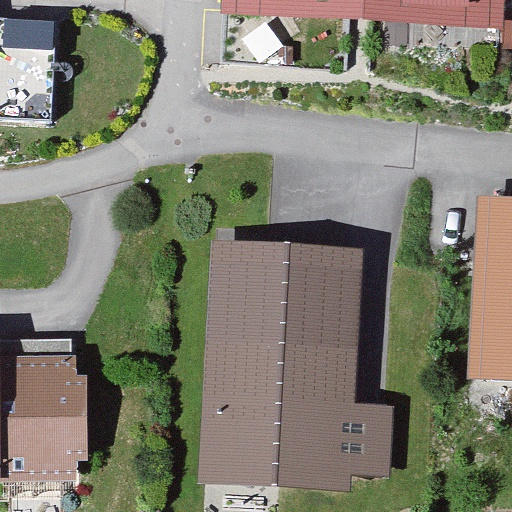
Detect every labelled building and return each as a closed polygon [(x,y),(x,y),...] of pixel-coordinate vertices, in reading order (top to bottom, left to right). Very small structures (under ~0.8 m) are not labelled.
[(223,0),(222,36),(509,51),(511,0),(223,0)] [(0,131),(48,134),(54,26),(0,23),(0,131)] [(511,212),(475,211),(465,396),(511,398),(511,212)] [(366,265),(217,254),(199,493),(339,503),(341,481),(386,484),(390,418),(355,416),(366,265)] [(0,488),(82,488),(81,362),(8,362),(8,339),(0,338),(0,488)]
